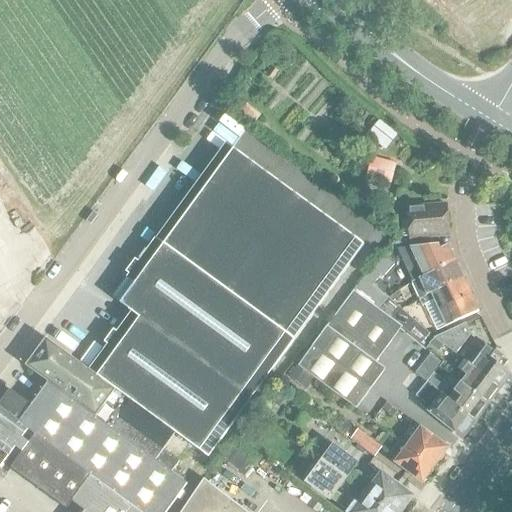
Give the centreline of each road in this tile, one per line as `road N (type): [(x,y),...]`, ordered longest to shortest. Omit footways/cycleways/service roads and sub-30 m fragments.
road 1 (residential): [(0,351),(240,31),(278,0)]
road 2 (tertiary): [(489,120),(401,61),(335,0)]
road 3 (residential): [(511,339),(467,246),(466,185),(455,174)]
